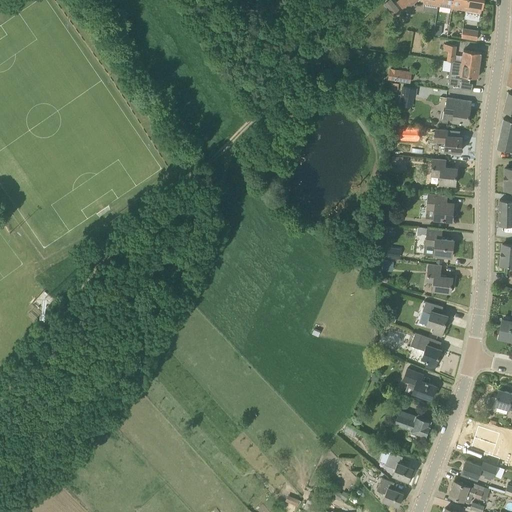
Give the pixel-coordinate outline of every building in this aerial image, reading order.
[(410,7),(403,0),(399,0),(397,2),(406,11),(410,7)] [(453,0),(452,7),(466,10),(467,0),(453,0)] [(467,0),(466,10),(481,12),(482,7),(483,0),(467,0)] [(387,8),(392,15),(398,10),(393,4),(387,8)] [(461,37),(463,38),(477,40),(478,31),(463,28),(461,37)] [(451,61),(454,62),(456,46),(445,44),(444,50),(448,51),(447,61),(452,61),(451,61)] [(464,50),(462,63),(479,65),(481,52),(464,50)] [(451,61),(448,87),(462,89),(463,82),(470,83),(470,77),(477,78),(479,65),(462,63),(454,62),(451,61)] [(391,70),(389,81),(410,84),(412,73),(391,70)] [(402,86),(401,95),(415,96),(416,87),(402,86)] [(511,93),(508,92),(503,111),(511,113),(511,93)] [(442,119),(446,120),(448,120),(452,121),(461,122),(461,124),(466,124),(466,123),(467,123),(470,108),(471,101),(462,99),(450,98),(448,97),(446,111),(444,111),(442,119)] [(511,120),(503,118),(496,148),(511,151),(511,120)] [(445,142),(445,150),(460,152),(460,150),(462,149),(463,143),(461,142),(462,137),(447,135),(447,129),(435,128),(434,141),(445,142)] [(440,177),(439,183),(455,184),(457,168),(445,167),(446,159),(433,158),(431,176),(440,177)] [(435,209),(434,219),(451,221),(453,203),(446,202),(447,195),(428,193),(427,208),(435,209)] [(499,211),(499,225),(503,225),(511,225),(511,199),(511,200),(499,200),(499,211)] [(387,208),(386,221),(396,222),(397,215),(391,215),(392,209),(387,208)] [(416,234),(427,235),(427,228),(421,227),(417,227),(416,234)] [(454,240),(441,238),(442,230),(427,228),(427,235),(424,254),(451,257),(454,240)] [(500,263),(500,264),(511,265),(511,245),(502,244),(502,245),(501,263),(500,263)] [(393,272),(393,261),(384,261),(383,271),(393,272)] [(432,290),(450,292),(452,278),(439,276),(441,265),(429,264),(427,281),(433,281),(432,290)] [(430,313),(427,324),(434,327),(433,333),(441,335),(447,315),(441,313),(443,306),(425,301),(423,311),(430,313)] [(511,316),(511,321),(502,319),(499,335),(500,335),(508,337),(508,338),(507,339),(508,339),(511,339),(511,316)] [(315,328),(312,334),(318,337),(321,331),(315,328)] [(428,361),(425,367),(433,370),(435,363),(436,364),(441,349),(434,347),(436,340),(422,335),(415,332),(410,345),(417,348),(424,351),(422,358),(428,361)] [(415,385),(412,392),(431,399),(436,386),(421,380),(423,374),(407,368),(403,380),(415,385)] [(374,372),(370,379),(377,382),(381,375),(374,372)] [(397,389),(406,391),(408,383),(399,380),(397,389)] [(495,409),(496,405),(511,409),(511,401),(511,396),(511,393),(499,389),(496,398),(493,397),(489,397),(487,401),(487,405),(490,408),(495,409)] [(396,417),(394,423),(411,429),(411,430),(413,431),(421,434),(426,435),(427,432),(429,428),(430,426),(429,426),(431,421),(416,415),(415,415),(413,420),(397,414),(396,417)] [(473,439),(496,445),(499,435),(506,437),(508,430),(494,425),(492,433),(476,428),(473,439)] [(473,439),(470,449),(487,454),(486,459),(499,463),(501,456),(494,454),(496,445),(473,439)] [(407,482),(408,480),(411,481),(413,475),(410,474),(413,468),(399,463),(401,456),(389,452),(385,465),(395,469),(392,475),(407,480),(407,482)] [(479,473),(488,476),(493,478),(498,466),(484,461),(482,466),(466,459),(461,472),(477,479),(479,473)] [(398,506),(403,493),(392,489),(394,482),(381,478),(376,490),(385,494),(383,500),(398,506)] [(470,503),(472,496),(479,499),(484,487),(475,483),(473,488),(468,487),(468,486),(455,481),(449,495),(463,501),(463,500),(470,503)] [(338,487),(332,497),(339,501),(341,498),(345,500),(347,497),(341,494),(343,491),(338,487)] [(307,498),(303,508),(311,511),(321,511),(323,509),(324,509),(326,506),(319,503),(321,496),(310,492),(307,498)] [(300,500),(293,497),(291,504),(297,506),(300,500)] [(481,511),(484,506),(472,502),(470,508),(481,511)]
